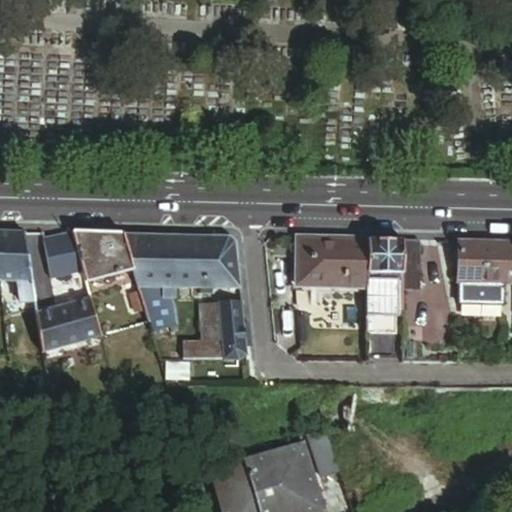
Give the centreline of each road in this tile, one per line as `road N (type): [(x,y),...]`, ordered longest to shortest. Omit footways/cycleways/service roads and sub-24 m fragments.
road 1 (secondary): [(487,0),(201,511)]
road 2 (secondary): [(300,511),(511,133)]
road 3 (residential): [(248,202),(269,374),(511,375)]
road 4 (tertiary): [(511,208),(248,202)]
road 5 (tertiary): [(248,202),(0,197)]
